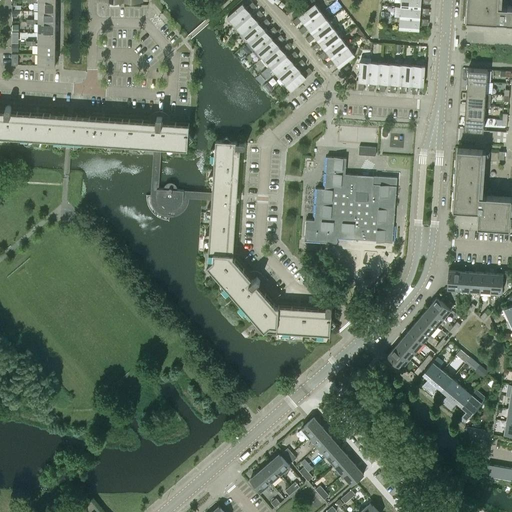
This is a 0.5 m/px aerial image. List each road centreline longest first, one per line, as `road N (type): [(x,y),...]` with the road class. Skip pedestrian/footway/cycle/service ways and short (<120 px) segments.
road 1 (residential): [(357,341),(326,292),(297,290),(259,245),(266,141),(317,98),(330,98)]
road 2 (residential): [(0,82),(91,88),(92,0)]
road 3 (tertiary): [(425,511),(312,382)]
road 4 (tertiary): [(213,469),(312,382)]
road 5 (residential): [(330,98),(331,81),(259,0)]
